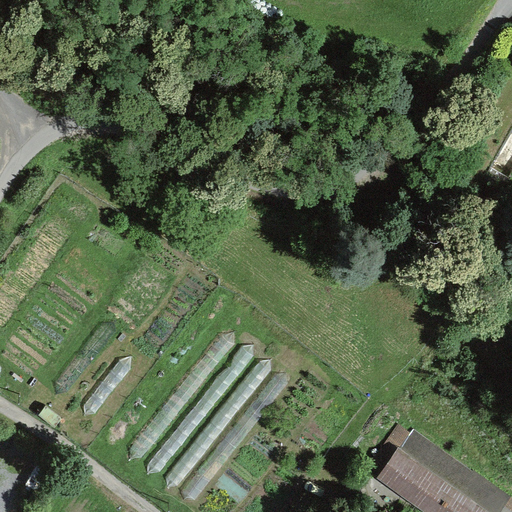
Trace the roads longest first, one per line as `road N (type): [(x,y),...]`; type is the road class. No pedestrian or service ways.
road 1 (track): [(498,0),(453,68),(355,166),(319,186),(249,184),(132,123),(98,117),(55,128),(9,162),(0,179)]
road 2 (track): [(0,396),(160,511)]
